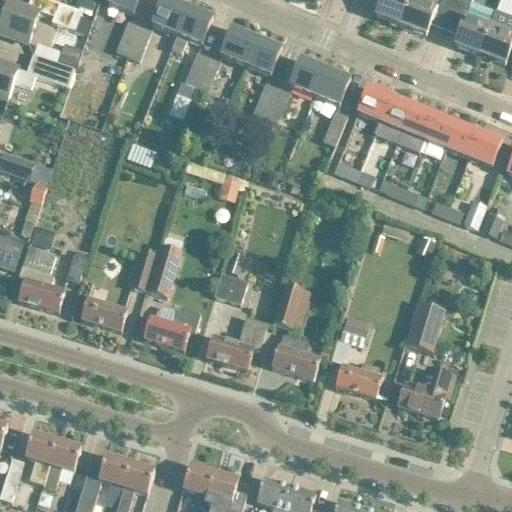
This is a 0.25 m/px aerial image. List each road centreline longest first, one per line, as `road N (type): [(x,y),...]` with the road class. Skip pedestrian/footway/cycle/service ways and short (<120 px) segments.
road 1 (residential): [(194,397),(258,419),(273,441),(479,507)]
road 2 (residential): [(511,116),(226,0)]
road 3 (residential): [(0,336),(194,397)]
road 4 (residential): [(180,439),(0,384)]
road 5 (residential): [(479,507),(511,371)]
